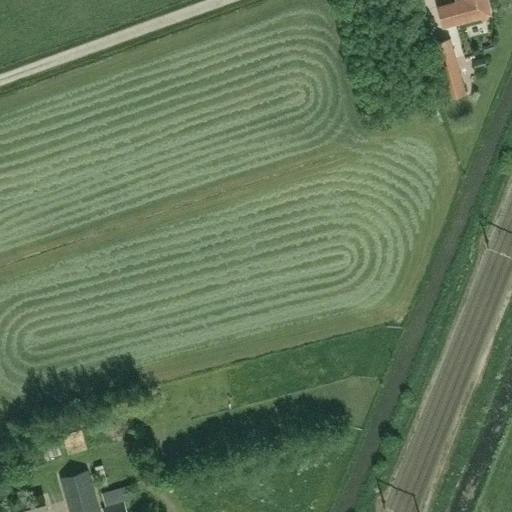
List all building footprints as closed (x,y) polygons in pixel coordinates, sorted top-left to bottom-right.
[(461,0),(437,7),(443,27),(490,14),(485,0),(461,0)] [(466,94),(450,38),(430,43),(446,99),(466,94)] [(492,44),(482,46),(484,52),(494,50),(492,44)] [(484,58),(472,61),(474,70),(487,67),(484,58)] [(19,429),(3,433),(5,445),(22,442),(19,429)] [(99,511),(88,471),(61,479),(70,511),(99,511)] [(102,493),(106,507),(102,509),(102,511),(127,511),(124,502),(135,499),(131,484),(102,493)] [(43,494),(11,502),(13,511),(39,511),(46,510),(43,494)]
